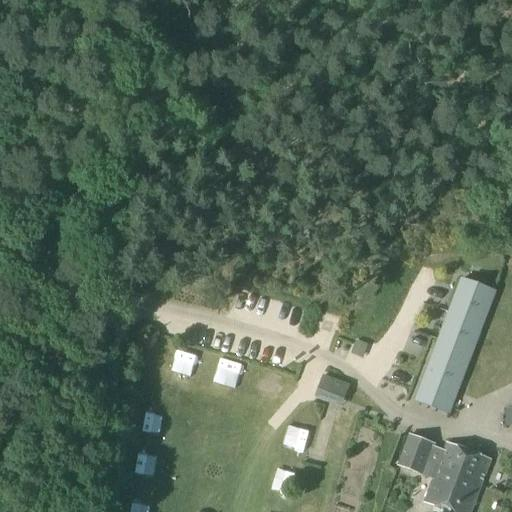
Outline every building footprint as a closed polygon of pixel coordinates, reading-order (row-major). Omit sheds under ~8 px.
[(488,310),(455,298),(412,412),(445,425),(488,310)] [(368,346),(356,342),(352,352),(364,356),(368,346)] [(188,359),(185,378),(201,380),(204,362),(188,359)] [(226,360),(222,385),(248,388),(252,363),(226,360)] [(343,385),(322,378),(315,398),(324,401),(326,395),(337,400),(343,385)] [(294,426),(287,448),(308,456),(316,433),(294,426)] [(445,451),(434,447),(435,445),(410,436),(398,467),(434,481),(425,503),(449,511),(470,511),(490,460),(448,445),(445,451)] [(141,478),(152,480),(156,458),(145,456),(141,478)]
